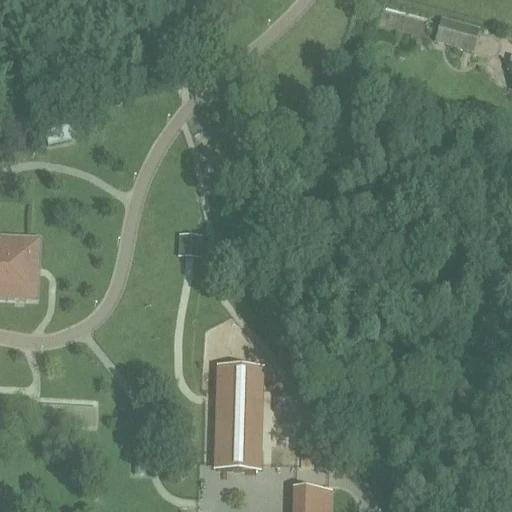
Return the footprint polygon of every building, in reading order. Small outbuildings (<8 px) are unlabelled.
[(472,57),(479,32),(441,22),(434,46),(472,57)] [(48,148),(71,143),(68,129),(45,134),(48,148)] [(0,300),(26,302),(27,277),(36,277),(37,253),(28,252),(29,242),(0,240),(0,300)] [(260,372),(219,370),(216,473),(257,474),(260,372)] [(97,411),(42,408),(40,428),(96,431),(97,411)] [(296,493),(295,511),(327,511),(328,494),(296,493)] [(285,511),(286,500),(263,500),(262,511),(285,511)]
